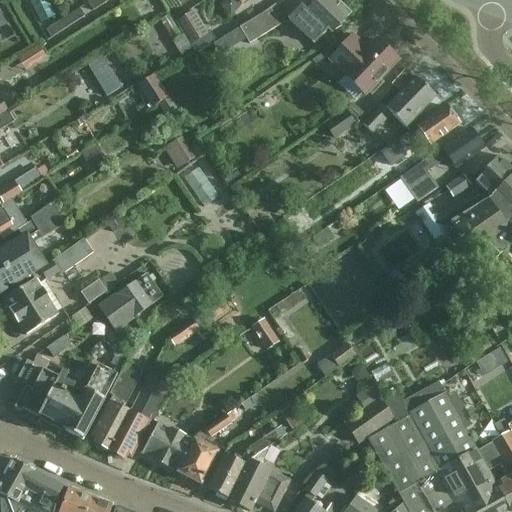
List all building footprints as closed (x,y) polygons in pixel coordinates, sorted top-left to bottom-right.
[(109,3),(106,0),(95,0),(86,6),(91,14),(109,3)] [(317,0),(308,10),(303,5),(288,20),(314,45),(328,30),(332,34),(349,15),(333,0),(317,0)] [(249,45),(280,26),(270,10),(239,29),(249,45)] [(78,12),(61,23),(66,30),(83,19),(78,12)] [(207,33),(194,12),(175,23),(183,36),(192,50),(195,53),(196,56),(213,46),(217,43),(210,32),(207,33)] [(169,16),(159,22),(172,43),(181,57),(192,50),(183,36),(181,37),(169,16)] [(66,30),(61,23),(45,33),(49,41),(66,30)] [(238,30),(217,43),(213,46),(219,55),(244,40),(238,30)] [(335,54),(329,60),(344,74),(343,75),(346,78),(347,77),(345,75),(347,73),(371,96),(383,84),(379,81),(398,61),(376,40),(367,50),(352,36),(335,54)] [(38,45),(18,57),(25,69),(45,57),(38,45)] [(414,79),(404,70),(390,86),(400,95),(386,110),(381,106),(362,126),(372,135),(390,116),(406,130),(436,98),(414,78),(414,79)] [(168,99),(153,77),(137,87),(152,109),(168,99)] [(0,115),(8,111),(6,107),(0,98),(0,115)] [(170,99),(159,107),(170,122),(181,115),(170,99)] [(352,103),(347,107),(359,119),(363,114),(352,103)] [(385,148),(380,152),(391,166),(405,156),(402,153),(424,137),(431,146),(460,126),(447,108),(445,105),(399,139),(385,148)] [(0,129),(14,121),(8,111),(0,115),(0,129)] [(346,112),(325,126),(335,141),(356,126),(346,112)] [(62,121),(52,134),(64,144),(74,132),(62,121)] [(423,164),(401,179),(418,203),(438,189),(427,172),(448,157),(456,169),(484,150),(471,131),(471,132),(423,164)] [(213,134),(203,140),(209,150),(219,143),(213,134)] [(164,150),(177,171),(194,160),(182,139),(164,150)] [(96,145),(81,156),(90,169),(105,158),(96,145)] [(384,163),(377,154),(364,163),(370,172),(384,163)] [(493,199),(511,178),(511,170),(499,157),(474,182),(485,192),(480,196),(478,193),(464,200),(445,213),(450,224),(493,199)] [(14,182),(15,184),(21,193),(43,180),(35,169),(14,182)] [(200,169),(185,179),(205,207),(219,197),(200,169)] [(237,173),(227,179),(232,185),(241,179),(237,173)] [(471,185),(464,176),(447,188),(454,197),(471,185)] [(450,224),(469,250),(469,251),(509,222),(511,219),(511,178),(493,199),(450,224)] [(0,207),(11,201),(11,200),(21,193),(15,184),(0,193),(0,207)] [(307,193),(312,204),(329,197),(324,185),(307,193)] [(68,186),(54,196),(58,201),(72,192),(68,186)] [(11,201),(0,207),(0,237),(2,241),(18,231),(27,225),(18,210),(11,201)] [(27,225),(18,231),(22,238),(26,236),(36,230),(42,239),(64,225),(58,216),(51,204),(30,219),(32,222),(27,225)] [(119,215),(106,225),(113,234),(126,225),(119,215)] [(511,219),(509,222),(469,251),(486,268),(495,260),(502,255),(511,264),(511,219)] [(0,294),(45,266),(26,236),(22,238),(0,252),(0,294)] [(3,301),(25,336),(57,316),(38,286),(58,274),(60,277),(93,254),(83,240),(31,276),(34,281),(3,301)] [(421,259),(383,286),(394,302),(432,274),(421,259)] [(88,305),(106,293),(118,284),(110,273),(81,294),(88,305)] [(116,332),(162,298),(152,283),(155,280),(152,276),(148,278),(146,275),(99,308),(116,332)] [(287,299),(268,312),(293,351),(300,346),(282,317),(311,298),(304,288),(287,299)] [(169,313),(179,329),(190,322),(179,306),(169,313)] [(251,329),(266,351),(278,343),(263,321),(251,329)] [(174,349),(200,332),(193,323),(168,340),(174,349)] [(64,337),(47,349),(53,359),(71,347),(64,337)] [(346,345),(330,357),(316,367),(325,378),(339,368),(355,356),(346,345)] [(303,350),(296,355),(302,364),(309,359),(303,350)] [(60,378),(46,370),(50,363),(37,356),(33,364),(28,361),(16,384),(24,389),(14,409),(21,413),(22,411),(38,420),(39,419),(60,378)] [(114,358),(110,365),(121,371),(128,357),(114,358)] [(105,452),(109,454),(129,415),(118,409),(121,404),(125,406),(143,371),(127,363),(108,400),(111,402),(92,440),(96,442),(94,446),(98,448),(98,451),(103,454),(105,452)] [(353,370),(351,374),(352,378),(356,381),(360,381),(364,379),(365,374),(364,370),(361,367),(356,367),(353,370)] [(64,370),(60,378),(39,419),(66,433),(65,436),(81,444),(115,377),(98,369),(94,377),(88,389),(96,393),(93,399),(85,394),(81,402),(70,397),(76,385),(66,380),(69,373),(64,370)] [(140,420),(129,415),(109,454),(112,456),(114,460),(117,462),(120,460),(125,462),(127,458),(131,460),(149,426),(152,428),(164,405),(173,389),(160,382),(140,420)] [(367,440),(379,462),(391,483),(397,492),(403,503),(407,511),(509,511),(494,485),(470,443),(443,395),(437,384),(404,403),(397,391),(388,397),(379,382),(373,386),(375,388),(373,389),(380,401),(392,422),(367,440)] [(364,411),(380,401),(373,389),(357,398),(364,410),(364,411)] [(457,397),(449,401),(457,415),(465,411),(457,397)] [(249,401),(241,406),(246,413),(254,407),(249,401)] [(359,447),(367,440),(392,422),(380,401),(364,411),(364,410),(343,425),(359,447)] [(295,406),(283,414),(293,429),(305,421),(295,406)] [(193,443),(193,442),(177,474),(200,485),(217,453),(205,446),(209,438),(230,424),(224,417),(207,428),(197,436),(193,443)] [(503,420),(494,425),(498,432),(501,438),(510,433),(511,436),(511,422),(506,426),(503,420)] [(142,456),(177,474),(193,442),(158,425),(142,456)] [(281,427),(276,430),(282,439),(287,435),(281,427)] [(207,490),(229,501),(249,462),(268,449),(282,439),(276,430),(248,449),(248,450),(246,451),(242,460),(234,456),(232,459),(224,455),(207,490)] [(498,432),(490,437),(494,442),(492,443),(504,464),(499,466),(506,478),(494,485),(509,511),(511,511),(511,466),(511,465),(511,463),(511,436),(510,433),(501,438),(498,432)] [(258,467),(268,449),(249,462),(229,501),(250,511),(255,502),(258,504),(273,475),(269,473),(258,467)] [(0,482),(0,511),(53,511),(55,505),(51,503),(62,487),(12,460),(0,482)] [(325,468),(315,475),(303,491),(314,498),(333,474),(325,468)] [(287,483),(273,475),(258,504),(273,511),(287,483)] [(84,511),(90,498),(68,489),(59,511),(84,511)] [(376,511),(381,504),(375,500),(361,490),(356,498),(345,511),(376,511)] [(397,492),(388,504),(395,510),(403,503),(397,492)] [(109,511),(112,507),(90,498),(84,511),(109,511)] [(294,511),(336,511),(337,510),(330,505),(324,511),(323,511),(304,499),(294,511)] [(407,511),(403,503),(395,510),(393,511),(407,511)]
